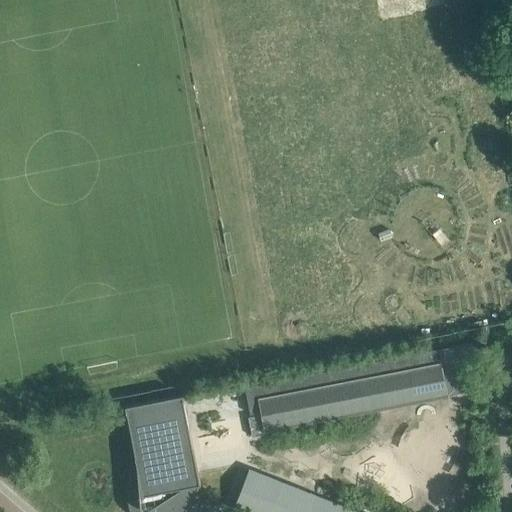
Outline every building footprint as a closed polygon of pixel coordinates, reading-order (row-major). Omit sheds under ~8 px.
[(486,340),(266,383),(245,387),(250,414),(262,411),(266,430),(476,389),(484,351),(486,351),(488,343),(485,343),(486,340)] [(185,511),(200,483),(183,394),(125,406),(131,439),(128,501),(128,503),(128,506),(129,508),(130,510),(131,511),(185,511)] [(260,414),(248,417),(252,436),(264,434),(260,414)] [(305,511),(312,496),(309,495),(249,471),(235,507),(249,511),(305,511)] [(305,511),(341,511),(343,508),(312,496),(305,511)]
